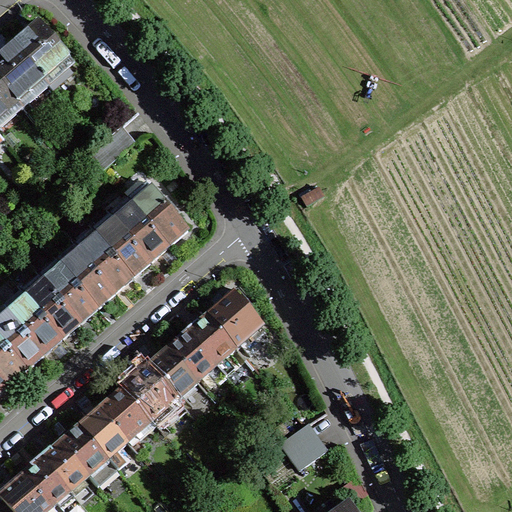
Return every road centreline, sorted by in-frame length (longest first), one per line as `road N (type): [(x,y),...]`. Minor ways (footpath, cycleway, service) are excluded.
road 1 (residential): [(0,443),(247,228)]
road 2 (residential): [(247,228),(405,511)]
road 3 (residential): [(64,0),(152,87),(247,228)]
